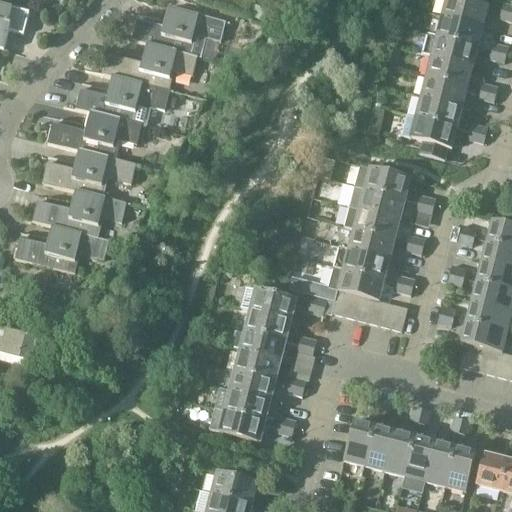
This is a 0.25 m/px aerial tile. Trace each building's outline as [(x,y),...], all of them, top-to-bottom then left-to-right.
[(447,0),(442,20),(483,30),(488,9),(452,0),(447,0)] [(0,50),(4,52),(9,32),(24,35),(30,13),(0,5),(0,50)] [(511,25),(511,7),(503,5),(498,21),(511,25)] [(132,43),(147,47),(189,57),(189,56),(193,38),(221,45),(226,24),(169,10),(164,29),(137,23),(132,43)] [(437,40),(478,50),(483,30),(442,20),(437,40)] [(432,59),(473,70),(478,50),(437,40),(427,37),(422,57),(432,59)] [(493,45),(491,54),(506,58),(508,49),(493,45)] [(197,58),(189,56),(189,57),(147,47),(142,66),(108,57),(103,78),(113,80),(113,79),(166,92),(167,91),(171,73),(192,79),(197,58)] [(506,58),(491,54),(489,62),(504,66),(506,58)] [(473,70),(432,59),(427,80),(467,90),(473,70)] [(133,126),(133,125),(137,107),(164,113),(169,92),(167,91),(166,92),(113,79),(113,80),(108,98),(81,91),(75,112),(90,116),(91,115),(133,126)] [(467,90),(427,80),(421,100),(462,111),(467,90)] [(483,85),(481,94),(496,98),(498,89),(483,85)] [(496,98),(481,94),(479,102),(494,106),(496,98)] [(421,100),(416,120),(457,131),(462,111),(421,100)] [(141,127),(133,125),(133,126),(91,115),(90,116),(86,133),(53,125),(48,147),(78,154),(111,162),(111,161),(116,143),(136,148),(141,127)] [(457,131),(416,120),(406,117),(401,138),(451,151),(457,131)] [(472,126),(470,134),(485,138),(487,130),(472,126)] [(485,138),(470,134),(468,143),(483,146),(485,138)] [(41,186),(76,194),(95,198),(95,197),(100,178),(131,186),(136,167),(111,161),(111,162),(78,154),(74,173),(46,166),(41,186)] [(159,156),(157,165),(169,168),(171,159),(159,156)] [(354,189),(405,202),(410,182),(359,169),(354,189)] [(349,210),(358,212),(359,211),(400,223),(405,202),(354,189),(349,210)] [(96,239),(96,237),(100,221),(121,226),(126,204),(95,197),(95,198),(76,194),(72,212),(37,204),(31,224),(52,229),(52,228),(96,239)] [(420,197),(418,206),(433,210),(435,201),(420,197)] [(433,210),(418,206),(415,214),(431,218),(433,210)] [(353,232),(394,243),(400,223),(359,211),(358,212),(349,210),(344,229),(353,232)] [(511,228),(492,224),(487,244),(511,250),(511,228)] [(110,240),(96,237),(96,239),(52,228),(52,229),(48,247),(21,241),(16,261),(75,275),(80,256),(104,262),(110,240)] [(460,237),(475,241),(477,233),(462,230),(460,237)] [(389,263),(394,243),(353,232),(348,252),(389,263)] [(473,250),(475,241),(460,237),(458,247),(473,250)] [(410,238),(407,246),(423,251),(425,241),(410,238)] [(511,250),(487,244),(481,264),(511,272),(511,250)] [(423,251),(407,246),(405,255),(421,258),(423,251)] [(333,270),(384,284),(389,263),(348,252),(338,249),(333,270)] [(511,272),(481,264),(476,285),(511,293),(511,272)] [(449,278),(464,281),(466,273),(451,269),(449,278)] [(372,303),(379,304),(384,284),(333,270),(328,291),(337,293),(349,296),(360,299),(372,303)] [(399,278),(397,287),(412,291),(415,282),(399,278)] [(462,290),(464,281),(449,278),(447,286),(462,290)] [(511,293),(476,285),(471,305),(511,315),(511,293)] [(412,291),(397,287),(395,295),(411,299),(412,291)] [(240,311),(249,313),(291,324),(296,303),(245,290),(240,311)] [(343,320),(349,296),(337,293),(334,306),(332,315),(331,317),(343,320)] [(354,323),(360,299),(349,296),(343,320),(354,323)] [(323,320),(324,313),(326,304),(327,303),(311,299),(307,315),(323,320)] [(366,326),(372,303),(360,299),(354,323),(366,326)] [(384,306),(379,304),(372,303),(366,326),(378,329),(384,306)] [(324,313),(332,315),(334,306),(326,304),(324,313)] [(511,316),(511,315),(471,305),(466,325),(507,336),(511,316)] [(378,329),(389,332),(395,309),(384,306),(378,329)] [(401,335),(407,312),(395,309),(389,332),(401,335)] [(439,318),(454,322),(456,313),(441,309),(439,318)] [(244,333),(286,344),(291,324),(249,313),(244,333)] [(452,330),(454,322),(439,318),(437,326),(452,330)] [(507,336),(466,325),(461,346),(465,347),(477,350),(488,353),(500,356),(502,356),(507,336)] [(0,351),(22,357),(21,359),(34,363),(40,337),(0,327),(0,351)] [(280,364),(286,344),(244,333),(239,353),(280,364)] [(299,348),(314,352),(316,343),(301,339),(299,348)] [(459,370),(461,370),(471,373),(477,350),(465,347),(459,370)] [(312,360),(314,352),(299,348),(297,356),(312,360)] [(471,373),(482,376),(488,353),(477,350),(471,373)] [(234,373),(275,384),(280,364),(239,353),(234,373)] [(482,376),(494,379),(500,356),(488,353),(482,376)] [(294,367),(310,371),(312,360),(297,356),(294,367)] [(494,379),(506,382),(511,358),(502,356),(500,356),(494,379)] [(310,371),(294,367),(291,379),(307,383),(310,371)] [(229,393),(270,404),(275,384),(234,373),(229,393)] [(289,388),(304,392),(307,383),(291,379),(289,388)] [(302,400),(304,392),(289,388),(287,396),(302,400)] [(224,413),(265,424),(270,404),(229,393),(229,394),(219,391),(214,411),(224,414),(224,413)] [(379,415),(382,402),(374,399),(371,413),(379,415)] [(392,404),(382,402),(379,415),(388,417),(392,404)] [(420,425),(423,412),(414,410),(411,423),(420,425)] [(259,445),(265,424),(224,413),(224,414),(214,411),(209,432),(259,445)] [(432,414),(423,412),(420,425),(429,427),(432,414)] [(279,427),(294,431),(296,423),(281,419),(279,427)] [(460,436),(464,422),(454,420),(451,434),(460,436)] [(345,463),(345,464),(365,469),(376,427),(355,422),(345,463)] [(472,424),(464,422),(460,436),(469,438),(472,424)] [(292,440),(294,431),(279,427),(277,436),(292,440)] [(385,474),(396,433),(376,427),(365,469),(385,474)] [(416,438),(396,433),(385,474),(405,479),(416,438)] [(416,438),(405,479),(426,485),(436,443),(416,438)] [(446,490),(457,449),(436,443),(426,485),(446,490)] [(477,454),(457,449),(446,490),(466,495),(477,454)] [(476,487),(477,488),(500,494),(508,462),(484,456),(476,487)] [(511,497),(511,463),(508,462),(500,494),(511,497)] [(217,475),(212,495),(253,506),(259,485),(217,475)] [(212,495),(207,511),(251,511),(253,506),(212,495)] [(268,502),(266,510),(274,511),(282,511),(284,505),(268,502)]
